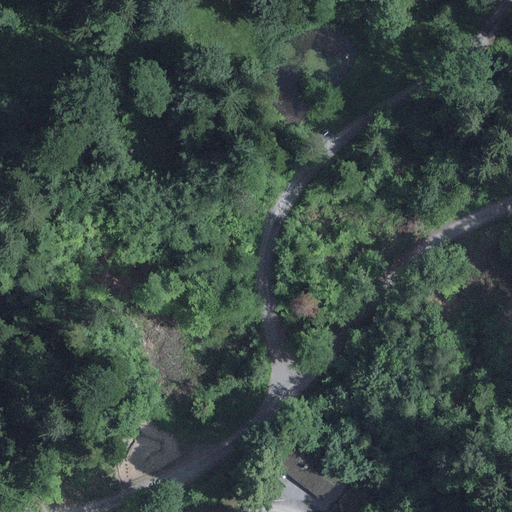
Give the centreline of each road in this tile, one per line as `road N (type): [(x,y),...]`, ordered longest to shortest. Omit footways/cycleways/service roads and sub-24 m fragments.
road 1 (track): [(511,4),(494,31),(356,133),(284,206),(259,299),(283,395)]
road 2 (track): [(283,395),(346,345),(396,276),(511,206)]
road 3 (track): [(283,395),(227,452),(115,511)]
